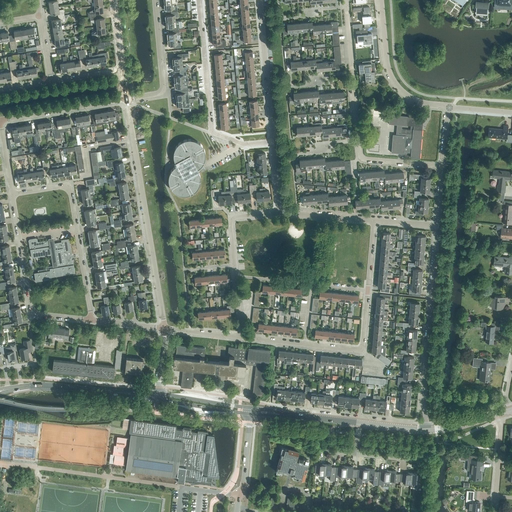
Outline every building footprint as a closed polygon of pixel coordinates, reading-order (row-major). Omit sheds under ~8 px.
[(488,6),(489,6),(489,2),(485,2),(485,0),(480,0),(480,2),(476,1),(476,5),(476,6),(476,11),(475,11),(475,12),(476,12),(476,16),(476,14),(487,15),(487,17),(488,17),(488,6)] [(511,0),(495,0),(495,8),(500,8),(506,9),(506,8),(511,8),(511,3),(511,0)] [(174,6),(173,3),(164,4),(165,10),(171,9),(171,12),(178,11),(177,6),(174,6)] [(104,12),(103,5),(94,6),(95,9),(93,9),(89,11),(89,12),(87,12),(88,17),(90,17),(96,16),(95,13),(104,12)] [(59,10),(58,6),(50,8),(50,11),(49,12),(49,14),(58,13),(58,16),(64,15),(63,9),(59,10)] [(178,17),(178,11),(171,12),(171,15),(165,15),(166,22),(175,21),(175,17),(178,17)] [(68,15),(68,14),(64,15),(58,16),(59,19),(50,20),(51,23),(51,26),(53,26),(61,25),(61,22),(65,21),(65,18),(67,18),(68,15)] [(96,19),(96,16),(90,17),(90,22),(94,23),(96,23),(96,26),(105,25),(104,18),(96,19)] [(181,20),(166,22),(167,27),(172,27),(173,30),(182,29),(181,20)] [(332,27),(338,27),(337,21),(331,22),(328,22),(329,24),(325,24),(326,32),(332,32),(332,30),(332,27)] [(294,34),(293,24),(287,24),(287,25),(283,25),(283,34),(288,34),(288,32),(291,32),(291,34),(294,34)] [(106,33),(105,25),(96,26),(97,30),(95,30),(91,32),(92,38),(98,37),(97,34),(106,33)] [(28,37),(29,39),(35,38),(35,36),(35,35),(34,31),(34,28),(27,29),(28,37)] [(27,29),(21,30),(22,38),(22,40),(29,39),(28,37),(27,29)] [(180,34),(179,29),(173,30),(173,33),(167,33),(167,39),(177,39),(176,35),(180,34)] [(371,39),(372,39),(372,33),(366,34),(366,30),(356,31),(357,41),(363,40),(363,44),(371,44),(371,39)] [(64,41),(63,37),(55,39),(55,42),(54,43),(55,45),(63,44),(63,47),(69,46),(68,40),(64,41)] [(222,37),(221,37),(220,37),(213,38),(213,44),(215,44),(216,48),(226,47),(225,40),(222,40),(222,37)] [(177,42),(177,39),(167,39),(168,46),(174,45),(174,48),(181,47),(180,42),(177,42)] [(99,54),(98,54),(100,65),(107,64),(106,58),(108,57),(107,52),(99,54)] [(185,59),(185,57),(189,56),(188,53),(178,54),(178,57),(172,58),(173,64),(182,63),(182,59),(185,59)] [(100,65),(98,54),(95,55),(92,56),(94,66),(100,65)] [(30,55),(27,56),(29,63),(29,66),(31,76),(38,75),(37,71),(39,71),(40,70),(39,68),(38,67),(36,68),(36,67),(33,68),(32,63),(31,55),(30,55)] [(68,70),(67,62),(66,56),(62,57),(63,62),(62,63),(60,63),(61,66),(58,66),(59,73),(63,72),(63,71),(68,70)] [(335,65),(335,62),(334,59),(334,58),(331,58),(331,61),(328,61),(329,69),(335,69),(336,70),(340,70),(339,65),(335,65)] [(73,59),(75,69),(81,68),(80,60),(73,61),(73,59)] [(374,62),(371,63),(370,61),(362,61),(362,63),(358,64),(359,75),(365,75),(365,82),(375,81),(375,76),(374,76),(373,71),(375,71),(374,62)] [(182,67),(182,63),(173,64),(173,70),(179,70),(180,72),(186,72),(186,67),(182,67)] [(29,66),(22,67),(23,69),(24,77),(31,76),(29,66)] [(187,77),(186,74),(186,72),(180,72),(180,75),(174,76),(174,82),(189,81),(187,77)] [(188,90),(187,85),(189,81),(174,82),(175,88),(181,87),(181,90),(188,90)] [(189,99),(188,90),(181,90),(181,93),(175,94),(176,100),(189,99)] [(301,103),(300,92),(293,93),(293,96),(289,96),(290,103),(294,102),(294,101),(297,101),(297,103),(301,103)] [(189,108),(189,103),(189,99),(176,100),(177,106),(183,105),(183,109),(189,108)] [(114,110),(108,111),(109,119),(110,122),(112,122),(112,119),(116,118),(116,119),(119,119),(118,112),(118,113),(115,113),(114,110)] [(108,111),(101,112),(103,123),(110,122),(109,119),(108,111)] [(95,116),(92,116),(94,126),(103,124),(103,123),(101,112),(95,113),(95,116)] [(420,158),(422,130),(413,129),(414,125),(411,125),(410,129),(401,129),(402,125),(406,125),(407,125),(407,116),(389,114),(389,124),(392,124),(397,124),(396,134),(393,134),(391,152),(404,153),(404,152),(411,152),(411,157),(420,158)] [(84,126),(82,116),(76,117),(77,126),(78,128),(82,127),(82,131),(85,130),(84,126)] [(422,130),(423,117),(407,116),(407,125),(411,125),(414,125),(413,129),(422,130)] [(65,131),(63,119),(57,120),(57,125),(55,126),(55,130),(57,138),(60,137),(59,132),(65,131)] [(46,134),(44,122),(37,123),(39,131),(42,131),(43,132),(44,134),(46,134)] [(27,137),(26,133),(25,125),(19,126),(20,134),(24,134),(24,137),(27,137)] [(511,134),(508,134),(508,126),(504,125),(503,130),(497,129),(489,128),(488,137),(507,138),(507,142),(511,142),(511,134)] [(20,134),(19,126),(12,127),(12,128),(11,129),(10,129),(11,131),(12,132),(13,132),(14,139),(20,137),(20,134)] [(175,163),(177,165),(176,166),(174,167),(173,168),(172,169),(171,170),(170,171),(170,173),(169,174),(169,176),(168,178),(168,180),(169,182),(170,185),(171,188),(172,189),(173,191),(175,192),(177,193),(178,194),(180,194),(181,195),(183,195),(184,195),(186,195),(187,195),(189,194),(191,194),(192,193),(193,192),(195,191),(196,190),(197,189),(198,187),(199,185),(200,184),(200,182),(200,180),(200,178),(200,176),(200,175),(199,173),(198,171),(197,169),(199,168),(201,166),(202,165),(203,164),(203,163),(204,161),(205,160),(205,158),(205,156),(205,155),(205,154),(205,152),(205,151),(204,149),(203,147),(203,146),(202,145),(200,143),(199,142),(198,142),(197,141),(196,140),(194,140),(193,139),(190,139),(188,139),(186,139),(185,140),(183,140),(182,141),(181,142),(179,143),(178,144),(177,145),(176,146),(175,147),(175,149),(174,150),(174,152),(173,154),(173,156),(174,158),(174,159),(175,161),(175,163)] [(39,150),(37,141),(34,142),(35,146),(29,147),(30,152),(39,150)] [(121,147),(114,148),(114,145),(100,147),(101,153),(106,152),(105,151),(111,150),(112,157),(122,155),(121,147)] [(124,169),(123,162),(118,162),(118,160),(107,161),(108,167),(114,166),(115,171),(116,170),(124,169)] [(307,170),(306,160),(299,160),(300,163),(295,164),(296,172),(301,172),(301,171),(307,170)] [(45,178),(44,170),(44,169),(47,169),(45,161),(42,162),(43,167),(37,168),(39,179),(45,178)] [(64,175),(62,165),(62,164),(56,165),(58,176),(64,175)] [(76,165),(72,165),(72,164),(69,164),(69,166),(71,174),(77,173),(76,165)] [(71,174),(69,166),(66,166),(65,165),(62,165),(64,175),(71,174)] [(39,179),(37,168),(37,171),(34,172),(33,168),(30,168),(31,172),(32,180),(39,179)] [(32,180),(31,172),(27,173),(26,169),(24,169),(24,171),(26,181),(32,180)] [(125,176),(124,169),(116,170),(117,178),(125,176)] [(511,179),(511,172),(494,170),(493,177),(500,177),(499,185),(498,185),(497,191),(505,192),(506,186),(504,186),(505,179),(511,179)] [(26,181),(24,171),(17,172),(19,182),(26,181)] [(425,175),(420,174),(419,178),(421,179),(421,184),(430,185),(430,178),(425,178),(425,175)] [(91,196),(90,192),(92,192),(94,191),(93,185),(95,185),(94,179),(88,180),(85,180),(86,186),(89,186),(89,188),(81,190),(82,197),(91,196)] [(244,202),(243,190),(243,189),(237,189),(236,185),(235,185),(235,180),(233,180),(233,186),(234,198),(237,197),(238,202),(244,202)] [(115,184),(115,181),(107,182),(107,183),(109,182),(110,186),(118,185),(118,187),(119,187),(120,191),(128,190),(126,182),(118,184),(115,184)] [(263,200),(262,188),(259,189),(260,192),(256,192),(256,184),(252,185),(253,196),(256,196),(257,201),(263,200)] [(429,192),(430,185),(421,184),(420,191),(414,191),(414,194),(421,195),(421,191),(429,192)] [(253,196),(252,185),(249,185),(250,193),(246,193),(246,190),(243,190),(244,202),(251,201),(250,196),(253,196)] [(230,191),(224,191),(225,203),(232,203),(231,198),(234,198),(233,186),(230,187),(230,191)] [(129,197),(128,190),(120,191),(121,198),(129,197)] [(309,195),(309,192),(305,192),(306,195),(303,196),(303,197),(300,197),(301,203),(303,203),(303,204),(310,203),(309,195)] [(421,198),(421,195),(414,194),(414,197),(419,198),(419,200),(416,200),(416,204),(428,205),(428,198),(421,198)] [(341,196),(341,204),(348,203),(348,202),(351,202),(350,197),(347,197),(347,195),(341,196)] [(91,200),(91,196),(82,197),(84,204),(93,203),(92,199),(91,200)] [(402,199),(399,199),(393,200),(394,208),(400,207),(400,206),(403,206),(402,199)] [(511,201),(502,201),(502,203),(507,204),(506,213),(505,212),(504,219),(505,219),(505,223),(511,223),(511,201)] [(130,203),(122,204),(119,205),(118,202),(107,204),(108,207),(117,205),(117,209),(122,208),(123,212),(131,210),(130,203)] [(427,212),(428,205),(416,204),(416,207),(419,208),(418,211),(415,211),(415,214),(422,215),(423,212),(427,212)] [(97,215),(95,213),(95,208),(92,209),(86,210),(84,210),(84,211),(84,212),(85,213),(86,218),(96,216),(97,216),(97,215)] [(132,218),(131,210),(123,212),(124,216),(119,217),(119,220),(113,221),(114,224),(122,223),(121,220),(124,219),(132,218)] [(96,224),(95,220),(97,220),(96,216),(86,218),(87,225),(96,224)] [(126,229),(126,232),(135,231),(133,224),(124,225),(125,229),(126,229)] [(511,238),(511,229),(503,229),(503,225),(497,224),(496,231),(502,231),(502,237),(511,238)] [(88,231),(89,239),(97,237),(97,233),(98,233),(97,230),(88,231)] [(136,238),(135,231),(126,232),(128,240),(136,238)] [(0,240),(8,239),(7,232),(0,233),(0,240)] [(395,236),(390,236),(390,233),(382,232),(382,239),(390,240),(395,241),(395,236)] [(100,237),(97,237),(89,239),(91,246),(100,244),(101,244),(100,237)] [(62,242),(54,243),(54,241),(51,239),(38,242),(37,239),(36,238),(29,239),(28,240),(30,246),(31,247),(31,249),(30,249),(32,258),(52,254),(53,265),(45,267),(46,269),(38,270),(38,272),(34,273),(36,281),(52,279),(51,277),(75,273),(69,238),(61,240),(62,242)] [(389,245),(390,240),(382,239),(381,246),(389,246),(389,247),(393,248),(393,245),(389,245)] [(137,244),(129,246),(126,246),(126,250),(128,249),(128,253),(130,253),(138,252),(137,244)] [(2,250),(3,254),(11,253),(9,245),(0,247),(1,250),(2,250)] [(389,251),(389,247),(389,246),(381,246),(380,253),(388,253),(388,254),(393,254),(393,252),(389,251)] [(92,252),(93,259),(101,258),(100,254),(101,254),(100,250),(92,252)] [(139,259),(138,252),(130,253),(131,260),(139,259)] [(12,260),(11,253),(3,254),(3,258),(2,258),(3,262),(12,260)] [(388,258),(388,254),(388,253),(380,253),(380,259),(388,260),(388,261),(392,261),(392,259),(388,258)] [(423,264),(424,257),(414,256),(412,256),(412,259),(414,259),(414,263),(408,262),(408,266),(415,266),(415,263),(423,264)] [(511,256),(509,256),(509,257),(495,256),(494,265),(504,266),(504,265),(506,266),(506,269),(505,269),(505,273),(511,274),(511,256)] [(102,262),(101,258),(93,259),(94,267),(103,265),(102,261),(102,262)] [(387,265),(388,261),(388,260),(380,259),(379,266),(387,267),(387,268),(391,268),(392,266),(387,265)] [(140,265),(132,267),(131,267),(132,271),(133,270),(133,274),(142,273),(140,265)] [(5,271),(6,275),(14,273),(13,266),(4,267),(5,271)] [(387,272),(387,268),(387,267),(379,266),(379,273),(387,274),(387,275),(391,275),(391,272),(387,272)] [(415,269),(415,266),(408,266),(408,269),(408,272),(413,272),(413,276),(422,277),(422,270),(415,269)] [(95,273),(96,280),(104,279),(104,275),(106,275),(105,271),(95,273)] [(15,281),(14,273),(6,275),(7,278),(6,278),(6,282),(15,281)] [(143,280),(142,273),(133,274),(135,281),(143,280)] [(386,279),(387,275),(387,274),(379,273),(378,280),(386,281),(386,282),(390,282),(390,279),(386,279)] [(105,283),(104,279),(96,280),(98,288),(106,286),(106,282),(105,283)] [(377,287),(381,287),(380,292),(389,293),(390,289),(390,286),(386,286),(386,282),(386,281),(378,280),(377,287)] [(421,291),(421,288),(421,284),(412,283),(410,283),(409,293),(415,294),(415,291),(421,291)] [(17,294),(17,288),(16,286),(7,288),(8,292),(9,291),(9,295),(17,294)] [(145,295),(145,292),(138,293),(140,308),(147,307),(146,299),(145,299),(145,295)] [(135,301),(134,296),(133,293),(130,293),(131,296),(128,297),(129,302),(125,302),(126,311),(133,310),(132,301),(135,301)] [(19,301),(17,294),(9,295),(10,299),(9,299),(10,303),(19,301)] [(380,294),(379,297),(377,297),(376,304),(384,305),(384,304),(384,300),(388,300),(389,300),(390,300),(390,295),(380,294)] [(108,305),(110,305),(109,296),(103,297),(105,305),(101,306),(102,314),(109,313),(108,305)] [(509,304),(509,297),(495,296),(495,298),(491,297),(490,306),(494,306),(494,308),(502,309),(502,303),(509,304)] [(119,304),(122,303),(121,298),(116,299),(116,304),(113,305),(114,313),(121,312),(119,304)] [(227,306),(227,309),(224,309),(224,316),(231,316),(231,312),(234,312),(233,305),(227,306)] [(12,312),(13,316),(21,314),(20,307),(11,309),(11,312),(12,312)] [(22,322),(21,314),(13,316),(14,320),(13,320),(13,323),(22,322)] [(418,324),(418,317),(409,316),(407,316),(406,318),(409,319),(409,323),(403,323),(403,326),(410,326),(410,323),(418,324)] [(493,343),(494,331),(499,332),(500,324),(486,322),(486,326),(486,330),(487,330),(486,342),(493,343)] [(410,329),(410,326),(403,326),(402,329),(408,329),(407,336),(417,337),(417,330),(410,329)] [(49,327),(48,338),(52,338),(53,335),(54,336),(54,338),(58,338),(62,339),(62,336),(64,337),(64,339),(68,340),(69,329),(65,329),(65,328),(59,328),(53,327),(53,328),(49,327)] [(416,344),(417,337),(407,336),(404,336),(404,339),(407,339),(407,343),(416,344)] [(28,351),(32,351),(30,340),(24,341),(25,348),(20,349),(21,358),(29,357),(28,351)] [(10,344),(10,347),(5,348),(6,351),(7,351),(8,360),(15,359),(14,351),(17,350),(15,343),(10,344)] [(415,351),(416,344),(407,343),(406,350),(401,350),(400,353),(407,353),(408,350),(415,351)] [(245,375),(245,370),(246,364),(256,365),(253,395),(263,396),(266,362),(269,362),(270,349),(248,347),(248,349),(229,347),(227,356),(229,357),(228,362),(204,359),(205,348),(185,346),(184,357),(174,356),(173,367),(183,368),(181,387),(191,388),(193,369),(236,374),(245,375)] [(285,359),(286,351),(279,350),(278,358),(277,358),(277,362),(276,366),(279,367),(280,359),(284,359),(285,359)] [(292,360),(292,352),(286,351),(285,359),(284,359),(284,363),(290,364),(291,360),(292,360)] [(298,361),(299,353),(292,352),(292,360),(291,360),(290,364),(293,364),(293,360),(298,360),(298,361)] [(305,361),(306,353),(299,353),(298,361),(298,360),(297,368),(299,368),(300,365),(300,361),(304,361),(305,361)] [(312,361),(313,354),(306,353),(305,361),(304,361),(304,367),(306,367),(307,362),(311,362),(310,370),(314,370),(315,361),(312,361)] [(407,357),(407,353),(400,353),(400,356),(405,356),(404,363),(413,364),(414,357),(407,357)] [(327,364),(327,356),(321,355),(320,362),(317,361),(316,370),(319,370),(319,367),(321,367),(322,363),(326,364),(327,364)] [(333,364),(334,356),(327,356),(327,364),(326,364),(325,368),(328,368),(328,364),(333,364)] [(340,365),(341,357),(334,356),(333,364),(332,370),(335,371),(335,365),(340,365)] [(141,374),(143,359),(126,357),(125,372),(141,374)] [(347,366),(348,358),(341,357),(340,365),(339,369),(342,369),(342,365),(346,366),(347,366)] [(354,367),(355,359),(348,358),(347,366),(346,366),(346,370),(349,370),(349,366),(353,367),(354,367)] [(482,359),(473,358),(472,366),(481,367),(480,380),(483,380),(486,380),(486,381),(489,381),(490,375),(490,371),(490,368),(495,369),(495,368),(495,364),(496,364),(496,363),(491,363),(491,362),(488,362),(488,363),(482,362),(482,359)] [(355,376),(355,371),(356,367),(361,367),(362,359),(355,359),(354,367),(353,367),(352,376),(355,376)] [(412,378),(413,371),(403,370),(403,377),(392,376),(392,379),(398,380),(405,381),(405,378),(412,378)] [(405,384),(405,381),(398,380),(397,386),(402,387),(402,391),(411,391),(412,384),(405,384)] [(283,399),(284,390),(284,387),(277,387),(278,383),(275,383),(274,390),(277,390),(276,398),(283,399)] [(305,394),(308,394),(309,387),(306,387),(305,392),(298,391),(297,401),(304,401),(305,394)] [(317,403),(318,394),(311,393),(312,387),(309,387),(308,394),(311,394),(310,402),(317,403)] [(332,397),(335,397),(336,390),(333,390),(332,395),(330,395),(330,390),(326,390),(325,391),(325,394),(324,403),(331,404),(332,397)] [(344,406),(345,397),(338,396),(339,390),(336,390),(335,397),(338,397),(337,405),(344,406)] [(325,394),(325,391),(323,391),(323,394),(318,394),(317,403),(324,403),(325,394)] [(359,400),(362,400),(363,393),(360,393),(359,398),(352,397),(351,406),(358,407),(359,400)] [(371,409),(372,400),(366,399),(366,393),(363,393),(362,400),(365,400),(364,408),(371,409)] [(379,400),(380,396),(373,395),(372,400),(371,409),(378,409),(379,400)] [(386,401),(379,400),(378,409),(385,410),(386,403),(389,403),(390,396),(387,396),(386,401)] [(129,429),(131,419),(124,418),(122,428),(129,429)] [(214,435),(207,434),(208,432),(198,430),(198,432),(191,431),(192,428),(183,427),(183,428),(176,427),(177,425),(131,419),(129,429),(129,432),(130,432),(182,439),(176,477),(177,477),(177,476),(178,476),(178,481),(184,482),(184,481),(211,484),(212,476),(219,477),(214,435)] [(182,439),(130,432),(129,438),(128,438),(125,465),(126,465),(126,470),(176,477),(182,439)] [(125,465),(128,438),(117,437),(116,445),(114,445),(113,451),(115,452),(114,463),(125,465)] [(303,480),(308,463),(303,461),(303,460),(299,459),(299,460),(297,460),(299,452),(285,448),(283,453),(281,453),(277,469),(282,471),(282,472),(298,476),(298,478),(303,480)] [(472,479),(477,480),(480,480),(481,473),(479,473),(480,465),(480,460),(480,456),(467,455),(461,454),(460,459),(468,460),(467,470),(470,471),(469,479),(472,479)] [(324,475),(325,464),(320,463),(320,464),(320,465),(318,465),(315,465),(314,474),(315,474),(315,475),(316,475),(318,475),(319,475),(319,474),(324,475)] [(336,467),(331,467),(332,464),(325,464),(324,475),(325,475),(330,476),(330,480),(334,481),(336,467)] [(346,477),(347,466),(342,465),(341,468),(337,467),(336,475),(340,475),(340,477),(346,477)] [(357,469),(353,469),(353,467),(347,466),(346,477),(352,478),(352,476),(356,477),(357,469)] [(368,479),(369,468),(363,468),(363,470),(358,469),(357,483),(362,483),(362,479),(368,479)] [(379,471),(374,471),(375,469),(369,468),(368,479),(373,480),(373,485),(377,485),(379,471)] [(389,482),(390,470),(384,470),(384,472),(380,472),(379,484),(383,485),(389,486),(389,482)] [(400,474),(396,473),(396,471),(390,470),(389,482),(395,482),(395,481),(399,481),(400,474)] [(411,484),(412,473),(406,472),(406,474),(401,474),(400,482),(405,482),(405,483),(411,484)] [(422,476),(417,475),(418,473),(412,473),(411,484),(416,485),(416,489),(420,490),(422,476)] [(480,511),(479,511),(480,502),(473,502),(474,491),(467,491),(466,501),(469,502),(468,511),(472,511),(480,511)]
